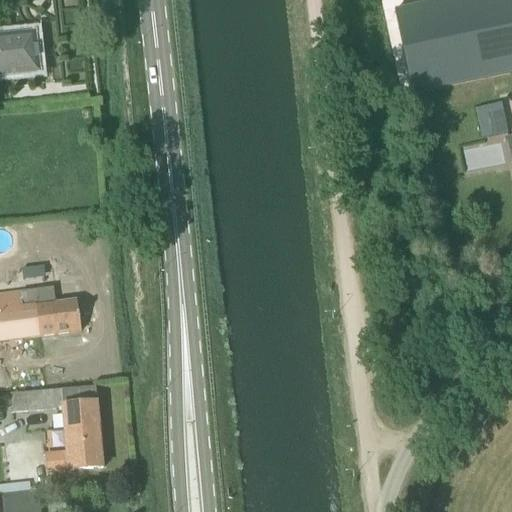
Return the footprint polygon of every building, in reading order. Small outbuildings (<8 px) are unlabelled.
[(511,23),(507,0),(434,0),(393,9),(411,95),(511,73),(511,23)] [(0,36),(0,79),(40,75),(36,33),(0,36)] [(481,136),(508,133),(504,103),(478,106),(481,136)] [(461,146),(464,170),(505,166),(502,141),(461,146)] [(52,287),(0,294),(0,344),(80,333),(76,301),(54,305),(52,287)] [(62,411),(64,432),(99,429),(95,388),(8,396),(10,416),(62,411)] [(99,429),(64,432),(66,456),(45,458),(46,474),(102,469),(99,429)] [(0,485),(0,496),(30,493),(29,482),(0,485)] [(30,493),(0,496),(0,511),(35,511),(34,493),(30,493)]
